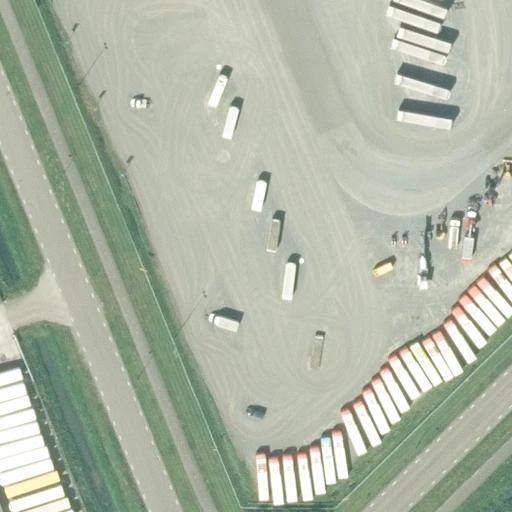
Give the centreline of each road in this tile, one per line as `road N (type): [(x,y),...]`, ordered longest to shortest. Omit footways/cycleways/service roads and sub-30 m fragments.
road 1 (unclassified): [(160,511),(0,112)]
road 2 (unclassified): [(398,511),(511,399)]
